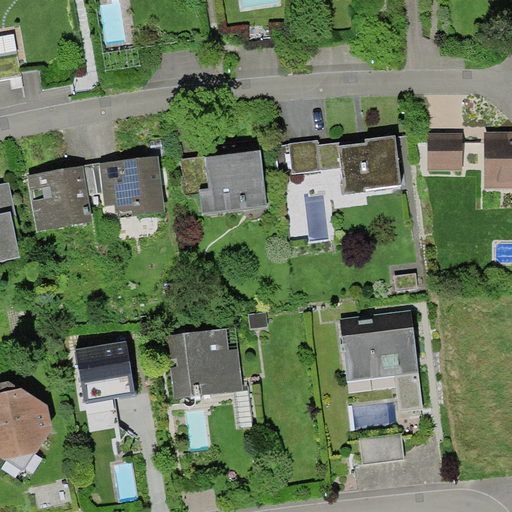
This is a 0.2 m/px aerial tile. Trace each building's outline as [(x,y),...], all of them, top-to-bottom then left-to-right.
[(465,136),(433,136),(432,171),(486,172),(485,191),(511,191),(511,135),(488,135),(488,147),(465,147),(465,136)] [(320,144),(290,147),(294,180),(343,174),(346,198),(408,191),(402,138),(320,148),(320,144)] [(211,159),(185,161),(187,198),(205,197),(206,216),(274,211),(269,143),(210,147),(211,159)] [(102,165),(31,179),(41,235),(97,225),(93,200),(106,197),(108,209),(119,209),(120,221),(170,215),(164,160),(102,165)] [(0,263),(22,258),(16,230),(20,229),(11,186),(0,188),(0,263)] [(418,274),(398,276),(400,295),(420,293),(418,274)] [(268,312),(247,314),(249,335),(269,334),(268,312)] [(418,312),(343,321),(351,383),(398,377),(403,412),(431,409),(418,312)] [(236,330),(168,339),(176,399),(244,390),(236,330)] [(136,339),(76,348),(85,407),(145,398),(136,339)] [(3,388),(0,392),(0,456),(28,475),(33,474),(60,433),(52,407),(19,385),(3,388)] [(403,432),(361,438),(365,466),(407,461),(403,432)] [(75,511),(69,480),(33,488),(37,511),(75,511)]
